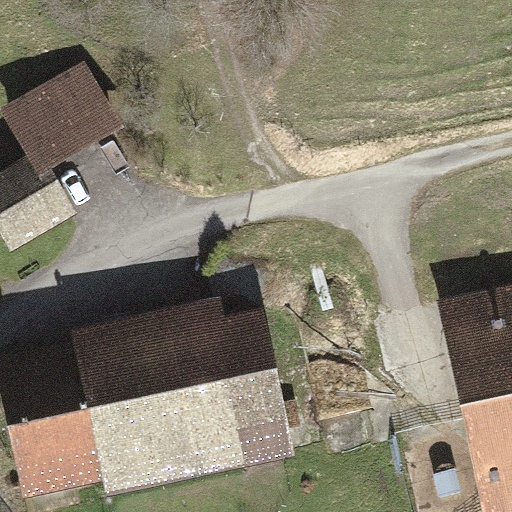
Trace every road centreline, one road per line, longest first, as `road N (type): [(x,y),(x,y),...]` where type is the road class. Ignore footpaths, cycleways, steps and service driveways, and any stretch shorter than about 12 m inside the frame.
road 1 (unclassified): [(0,328),(114,256),(245,210),(372,178)]
road 2 (track): [(289,198),(204,0)]
road 3 (track): [(372,178),(511,144)]
